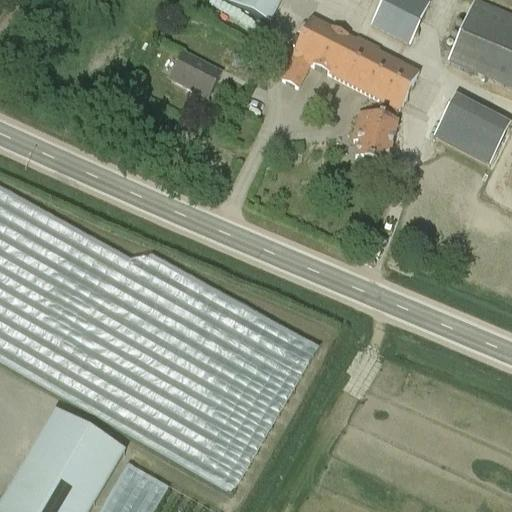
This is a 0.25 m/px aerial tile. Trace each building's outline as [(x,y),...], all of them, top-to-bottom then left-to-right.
[(217,0),(215,4),(270,31),(285,0),(217,0)] [(415,0),(385,0),(370,32),(408,49),(429,6),(415,0)] [(511,19),(474,4),(447,67),(511,93),(511,19)] [(378,106),(375,119),(358,115),(354,136),(360,138),(354,162),(386,169),(396,124),(398,116),(419,75),(378,53),(379,51),(357,40),(355,43),(312,19),(281,85),(298,94),(309,70),(378,106)] [(247,54),(233,57),(236,70),(250,67),(247,54)] [(183,56),(169,82),(206,102),(220,76),(183,56)] [(492,168),(511,126),(511,122),(456,96),(434,140),(492,168)] [(90,511),(124,456),(54,414),(0,505),(0,511),(90,511)]
